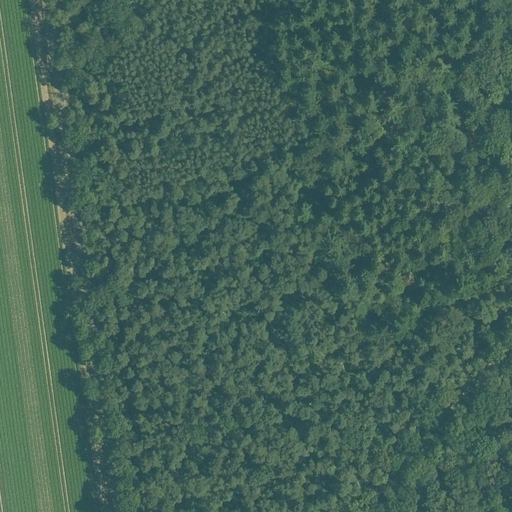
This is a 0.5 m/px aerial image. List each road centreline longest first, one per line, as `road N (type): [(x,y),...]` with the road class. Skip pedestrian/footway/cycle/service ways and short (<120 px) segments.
road 1 (unclassified): [(118,511),(47,0)]
road 2 (tertiary): [(358,511),(511,350)]
